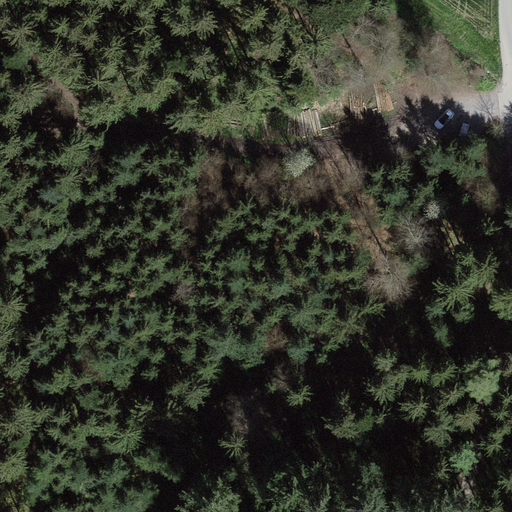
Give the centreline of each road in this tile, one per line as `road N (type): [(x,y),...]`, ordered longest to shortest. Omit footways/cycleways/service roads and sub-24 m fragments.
road 1 (track): [(0,129),(296,151),(425,120)]
road 2 (track): [(456,511),(492,356),(511,148)]
road 3 (track): [(111,135),(0,13)]
